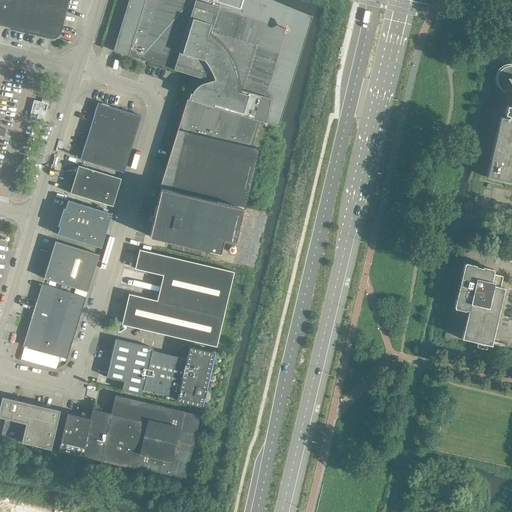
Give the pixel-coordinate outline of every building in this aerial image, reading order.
[(65,6),(66,0),(0,0),(0,25),(11,28),(40,34),(40,35),(50,37),(60,31),(64,14),(65,14),(66,8),(65,8),(65,6)] [(259,121),(278,126),(312,16),(272,0),(128,0),(113,51),(148,62),(203,79),(202,83),(195,87),(191,93),(190,93),(188,99),(189,99),(188,104),(186,103),(185,103),(184,106),(185,106),(186,106),(179,128),(178,128),(178,127),(177,131),(177,130),(178,131),(171,153),(171,152),(170,152),(166,164),(166,166),(167,166),(160,188),(243,207),(257,149),(259,149),(251,147),(259,121)] [(511,66),(510,66),(508,66),(506,66),(505,67),(504,67),(503,68),(502,69),(501,70),(500,70),(500,71),(499,72),(498,73),(498,74),(498,75),(497,76),(497,77),(497,78),(497,79),(497,81),(497,83),(498,84),(498,85),(499,86),(500,87),(501,89),(502,90),(504,91),(506,91),(506,89),(510,90),(511,92),(511,100),(511,106),(507,106),(505,115),(509,116),(508,118),(500,116),(490,160),(492,162),(492,164),(489,163),(486,177),(511,182),(511,66)] [(46,108),(49,109),(51,101),(42,99),(42,102),(34,100),(29,117),(43,121),(46,108)] [(80,159),(123,173),(141,116),(98,103),(91,123),(92,123),(90,131),(89,131),(83,150),(83,151),(81,158),(80,158),(80,159)] [(60,157),(53,180),(68,185),(75,162),(60,157)] [(121,179),(78,165),(72,187),(70,193),(112,206),(121,179)] [(234,246),(243,207),(160,188),(160,189),(149,236),(220,253),(221,248),(229,250),(228,250),(230,253),(233,253),(235,252),(236,249),(235,246),(234,246)] [(57,234),(99,247),(101,248),(111,213),(68,200),(62,218),(63,218),(60,226),(60,225),(57,234)] [(99,254),(55,241),(55,242),(53,249),(44,278),(87,292),(99,254)] [(223,316),(234,272),(139,249),(134,269),(163,275),(162,278),(161,285),(160,285),(160,286),(161,286),(159,292),(158,293),(159,294),(157,300),(223,316)] [(461,338),(486,344),(491,345),(504,287),(500,286),(502,276),(493,274),(493,270),(464,263),(454,307),(468,310),(461,338)] [(37,300),(36,302),(45,304),(80,315),(86,297),(42,284),(39,294),(39,295),(37,301),(37,300)] [(223,316),(157,300),(128,294),(126,305),(125,313),(124,313),(123,315),(124,315),(122,323),(122,322),(121,324),(216,346),(223,316)] [(80,315),(45,304),(36,302),(36,303),(37,303),(35,309),(34,309),(33,312),(34,312),(32,318),(31,318),(31,319),(75,332),(80,315)] [(67,359),(75,332),(31,319),(23,345),(67,359)] [(176,401),(177,401),(201,406),(203,397),(204,397),(204,396),(206,389),(206,388),(214,353),(189,347),(189,350),(186,349),(184,356),(187,356),(186,362),(151,354),(152,348),(115,339),(109,362),(110,363),(109,368),(108,368),(106,377),(123,381),(123,383),(124,383),(122,389),(121,389),(121,390),(141,395),(143,386),(177,394),(176,400),(176,401)] [(494,342),(493,348),(507,351),(508,345),(494,342)] [(111,413),(104,412),(102,424),(93,459),(184,481),(200,415),(115,395),(114,400),(112,399),(111,400),(111,404),(113,405),(111,413)] [(59,411),(51,409),(50,409),(50,408),(2,396),(0,404),(0,416),(26,423),(21,442),(50,449),(60,410),(59,410),(59,411)] [(58,451),(93,459),(102,424),(104,412),(92,409),(90,418),(89,418),(89,419),(81,417),(82,416),(67,413),(58,451)]
